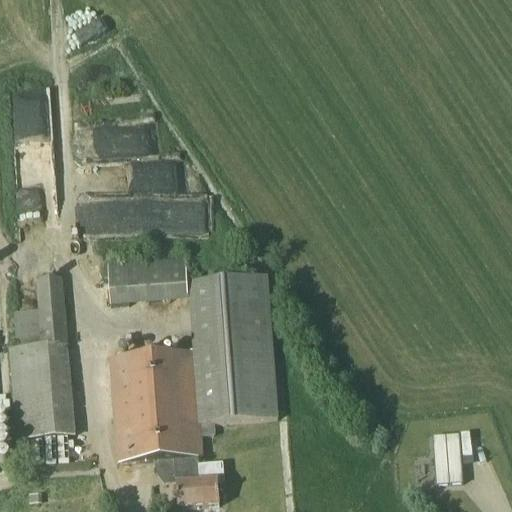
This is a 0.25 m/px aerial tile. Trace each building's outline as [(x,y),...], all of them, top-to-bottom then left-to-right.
[(49,90),(13,92),(15,117),(34,116),(34,113),(51,112),(49,90)] [(108,175),(187,176),(187,162),(108,160),(108,175)] [(109,268),(111,311),(187,306),(184,263),(109,268)] [(9,351),(16,444),(76,439),(63,281),(36,284),(38,312),(14,314),(17,350),(9,351)] [(175,488),(177,511),(191,511),(220,510),(218,486),(225,485),(223,466),(197,468),(197,462),(204,461),(202,441),(215,440),(214,430),(279,425),(268,281),(188,288),(192,356),(108,363),(117,468),(179,463),(181,488),(175,488)] [(463,488),(460,439),(433,441),(436,490),(463,488)]
